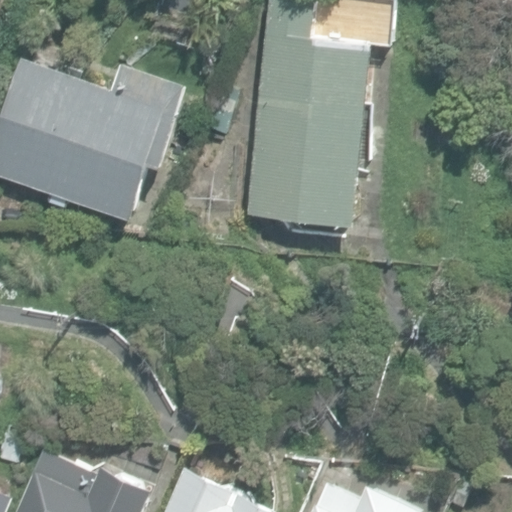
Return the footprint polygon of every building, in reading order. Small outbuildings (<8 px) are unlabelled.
[(274,0),(254,210),(363,221),(380,41),(398,43),(401,0),(274,0)] [(0,27),(0,55),(18,63),(30,40),(0,27)] [(77,197),(140,217),(158,159),(171,163),(198,78),(131,56),(122,85),(27,54),(0,139),(0,171),(57,190),(54,197),(75,204),(77,197)] [(23,511),(151,511),(164,485),(110,461),(107,468),(53,445),(23,511)] [(169,511),(298,511),(300,510),(257,491),(256,486),(235,478),(231,480),(191,463),(169,511)] [(405,511),(331,478),(314,511),(405,511)] [(482,499),(507,502),(510,481),(484,478),(482,499)] [(0,511),(10,511),(19,493),(2,485),(0,482),(0,511)]
